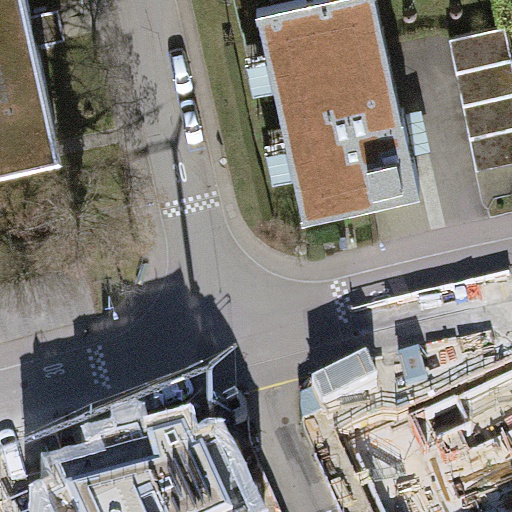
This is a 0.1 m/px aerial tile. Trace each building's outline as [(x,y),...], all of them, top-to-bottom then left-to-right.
[(0,0),(0,137),(48,127),(19,0),(0,0)] [(237,0),(239,9),(281,0),(237,0)] [(379,0),(281,0),(239,9),(247,39),(267,34),(305,202),(302,203),(303,209),(421,182),(379,0)] [(511,58),(505,25),(450,36),(476,169),(511,161),(511,58)] [(463,483),(511,467),(511,384),(439,407),(463,483)] [(104,464),(54,477),(63,497),(47,504),(51,511),(254,511),(223,441),(200,451),(191,429),(101,450),(104,464)]
